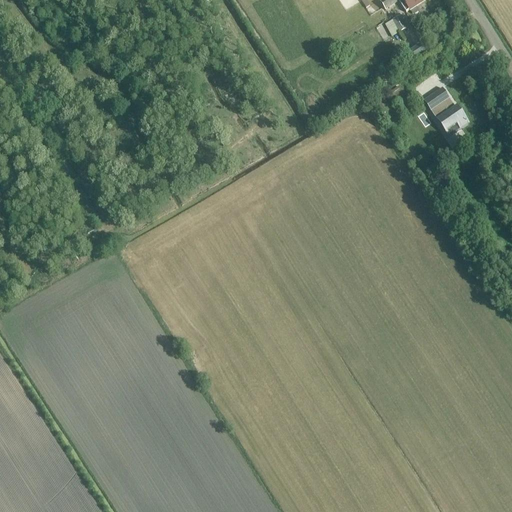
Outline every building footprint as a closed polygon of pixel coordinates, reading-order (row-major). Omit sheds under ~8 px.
[(365,0),(363,0),(361,1),(366,9),(370,6),(365,0)] [(396,0),(385,0),(380,4),(385,12),(399,3),(396,0)] [(424,0),(403,0),(402,1),(409,12),(410,12),(412,16),(414,17),(418,15),(418,12),(416,8),(425,2),(424,0)] [(385,26),(391,38),(407,29),(400,17),(385,26)] [(420,45),(406,54),(411,61),(425,52),(420,45)] [(424,102),(431,112),(432,111),(438,120),(436,121),(445,133),(457,126),(460,131),(469,124),(462,114),(460,116),(442,89),(424,102)]
